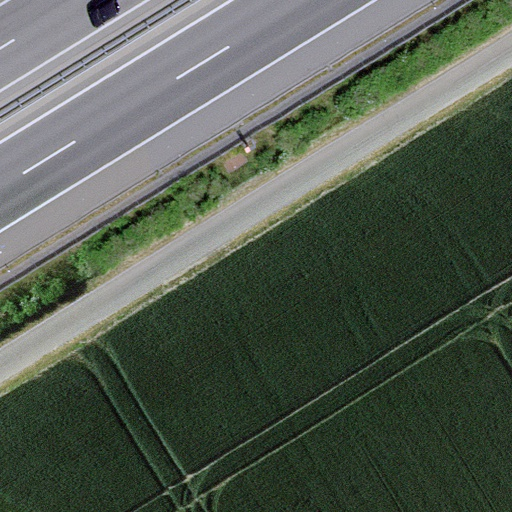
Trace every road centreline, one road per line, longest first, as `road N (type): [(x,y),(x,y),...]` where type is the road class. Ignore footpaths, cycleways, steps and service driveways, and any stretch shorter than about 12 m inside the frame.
road 1 (track): [(511,44),(0,363)]
road 2 (motorway): [(0,187),(303,0)]
